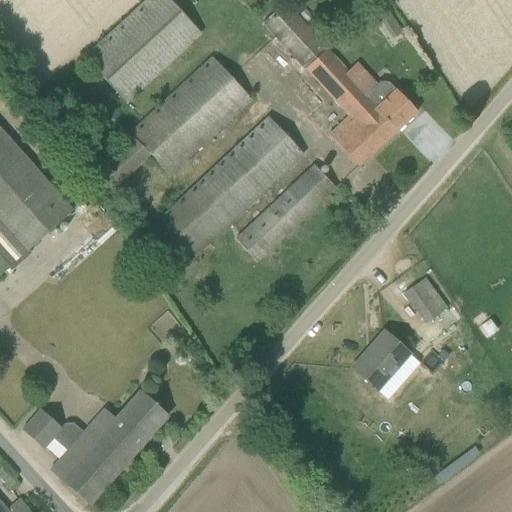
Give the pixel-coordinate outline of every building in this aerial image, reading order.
[(143,0),(84,56),(85,57),(127,102),(202,33),(171,0),(143,0)] [(359,167),(399,129),(417,112),(389,83),(380,82),(368,93),(326,48),(284,3),(262,23),(304,68),(349,117),(329,135),(359,167)] [(213,58),(130,134),(169,175),(251,99),(213,58)] [(303,155),(268,117),(159,219),(194,256),(303,155)] [(0,274),(7,268),(74,209),(0,126),(0,274)] [(335,188),(314,166),(236,240),(257,262),(335,188)] [(440,314),(439,313),(446,308),(425,278),(404,293),(426,324),(440,314)] [(384,332),(372,345),(374,348),(355,370),(352,367),(352,368),(377,391),(409,354),(384,332)] [(103,410),(50,470),(89,504),(166,416),(140,393),(115,421),(103,410)] [(43,449),(56,434),(62,428),(41,409),(22,431),(43,449)] [(0,511),(28,511),(19,500),(7,511),(0,503),(0,511)]
